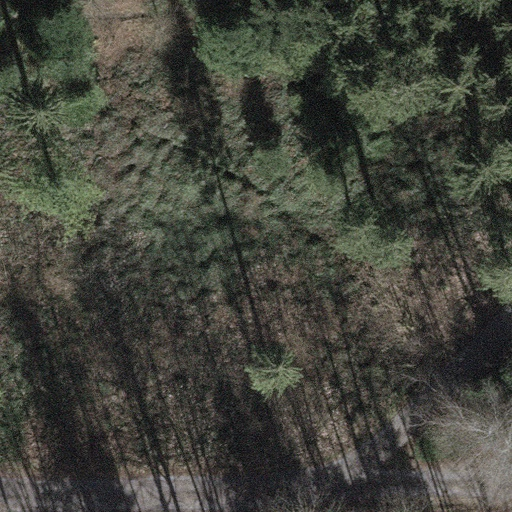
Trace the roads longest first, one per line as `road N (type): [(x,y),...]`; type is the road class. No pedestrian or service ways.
road 1 (track): [(0,482),(349,491),(511,484)]
road 2 (track): [(349,491),(471,371),(511,309)]
